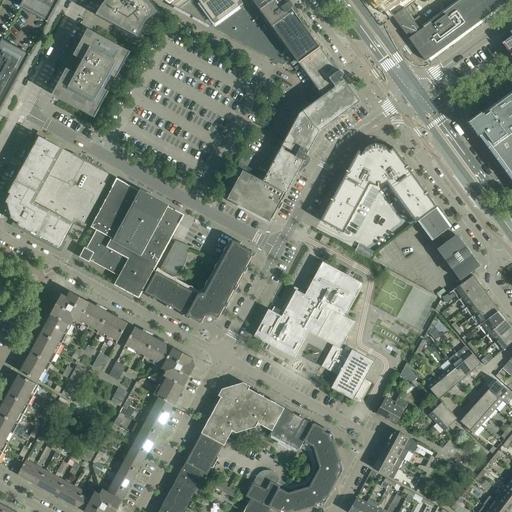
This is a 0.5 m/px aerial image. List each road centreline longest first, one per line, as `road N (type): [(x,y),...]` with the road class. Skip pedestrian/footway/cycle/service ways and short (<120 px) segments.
road 1 (tertiary): [(277,251),(35,118)]
road 2 (residential): [(0,231),(221,353)]
road 3 (residential): [(335,511),(369,440),(221,353)]
road 4 (tertiary): [(277,251),(329,154),(408,95)]
road 5 (residential): [(130,391),(77,363),(6,492)]
road 6 (residential): [(136,511),(221,353)]
road 7 (secondary): [(511,215),(418,87)]
road 8 (residential): [(492,265),(423,159),(440,140)]
road 9 (tertiary): [(35,118),(22,110),(81,0)]
road 10 (secondary): [(440,140),(511,236)]
